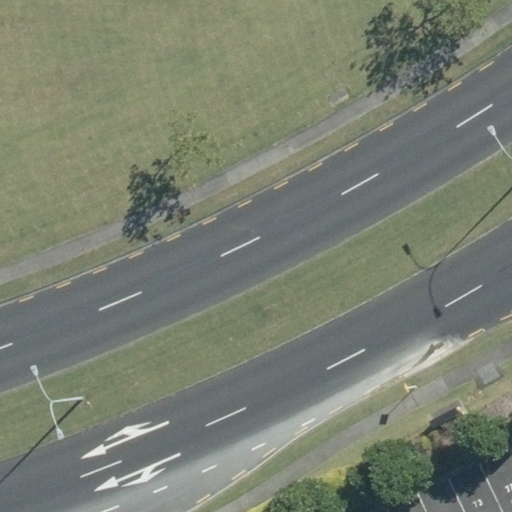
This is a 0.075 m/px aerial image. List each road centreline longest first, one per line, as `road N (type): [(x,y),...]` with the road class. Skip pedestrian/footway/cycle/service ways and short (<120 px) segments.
road 1 (secondary): [(0,348),(290,225),(511,95)]
road 2 (secondary): [(511,267),(204,428),(0,504)]
